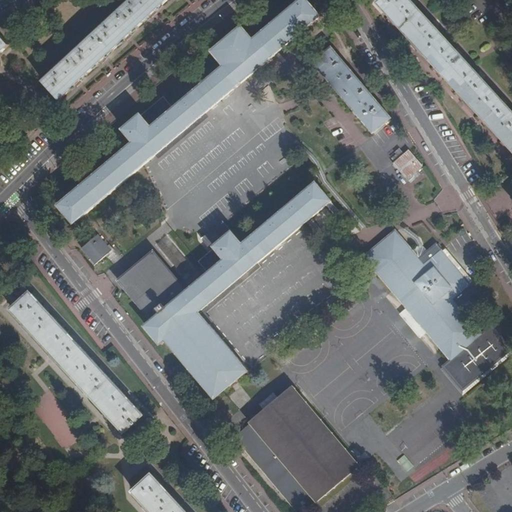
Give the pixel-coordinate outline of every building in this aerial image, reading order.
[(134,0),(115,17),(109,23),(90,40),(84,46),(65,62),(60,68),(44,82),(60,100),(168,0),(134,0)] [(243,24),(213,49),(225,64),(240,82),(320,14),(308,0),(298,0),(254,37),(243,24)] [(381,0),(380,2),(511,148),(511,110),(505,103),(500,97),(482,78),(476,72),(460,53),(454,47),(438,29),(431,22),(414,3),(411,0),(381,0)] [(434,20),(431,22),(438,29),(440,27),(434,20)] [(0,53),(9,46),(0,36),(0,53)] [(318,62),(376,131),(393,117),(336,47),(318,62)] [(59,201),(74,220),(240,82),(225,64),(151,125),(141,112),(123,127),(133,140),(59,201)] [(394,163),(408,179),(424,166),(410,149),(394,163)] [(144,323),(159,341),(165,336),(198,309),(331,199),(316,181),(241,243),(222,219),(200,237),(209,249),(214,245),(223,257),(185,289),(152,250),(117,278),(150,318),(144,323)] [(418,336),(426,329),(450,358),(481,332),(457,304),(475,290),(436,242),(427,250),(423,245),(416,244),(411,248),(395,229),(364,254),(380,274),(406,305),(398,312),(403,318),(411,311),(421,323),(413,330),(418,336)] [(81,246),(94,262),(105,253),(111,248),(98,232),(81,246)] [(124,431),(143,414),(131,401),(127,395),(104,370),(99,365),(76,340),(71,334),(48,310),(43,304),(31,291),(11,308),(124,431)] [(228,384),(247,367),(198,309),(165,336),(211,395),(220,388),(226,383),(226,382),(228,384)] [(488,327),(481,332),(450,358),(443,364),(463,387),(508,350),(488,327)] [(248,421),(250,422),(314,499),(316,501),(358,464),(291,384),(248,421)] [(233,436),(296,511),(298,511),(314,499),(250,422),(233,436)] [(405,455),(398,460),(407,471),(414,466),(405,455)] [(153,511),(187,511),(169,492),(164,487),(152,474),(134,491),(153,511)]
